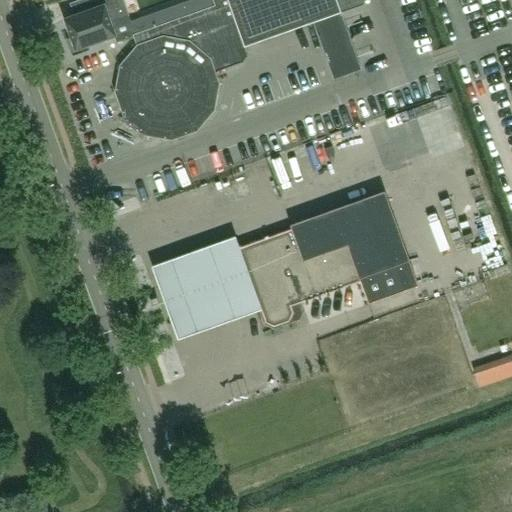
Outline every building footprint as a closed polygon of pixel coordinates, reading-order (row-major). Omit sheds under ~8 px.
[(92,0),(96,10),(65,21),(76,51),(116,37),(111,24),(129,17),(122,0),(92,0)] [(212,0),(215,8),(133,37),(137,47),(121,67),(116,94),(125,119),(145,136),(171,141),(197,132),(214,112),(219,85),(215,73),(243,63),(247,55),(245,48),(313,24),(333,81),(361,71),(341,15),(341,14),(336,0),(212,0)] [(373,136),(382,166),(430,152),(425,135),(430,133),(426,121),(373,136)] [(290,170),(293,181),(309,176),(306,165),(290,170)] [(291,230),(239,248),(261,312),(266,324),(274,328),(290,323),(293,314),(291,308),(361,283),(360,280),(410,262),(385,193),(290,227),(291,230)] [(220,327),(261,312),(239,248),(236,238),(194,254),(152,268),(178,342),(220,327)] [(418,284),(410,262),(360,280),(361,283),(368,302),(418,284)] [(511,356),(472,369),(479,389),(511,377),(511,356)]
